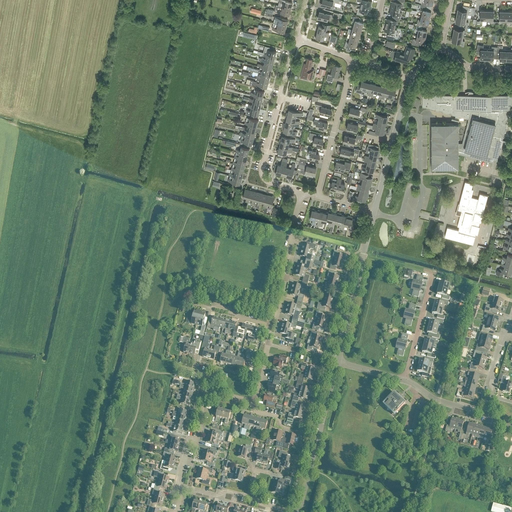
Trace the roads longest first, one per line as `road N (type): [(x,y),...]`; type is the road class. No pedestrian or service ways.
road 1 (residential): [(301,192),(261,174),(295,39)]
road 2 (unclassified): [(337,362),(374,212)]
road 3 (unclassified): [(298,511),(337,362)]
road 4 (residential): [(316,196),(352,59)]
road 5 (unclassified): [(374,212),(409,79)]
